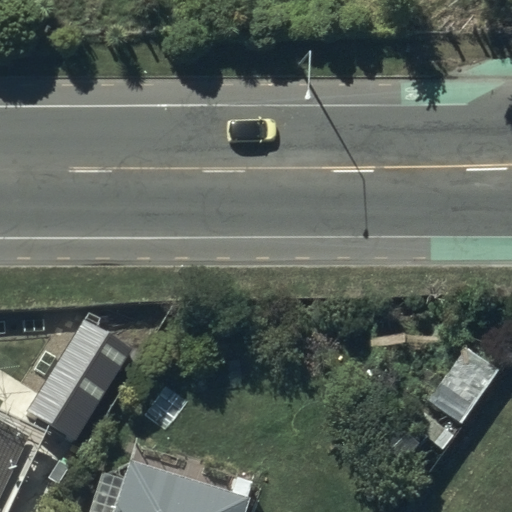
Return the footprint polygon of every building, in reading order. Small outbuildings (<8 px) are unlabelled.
[(501,362),(469,339),(426,396),(458,420),(501,362)] [(97,348),(52,368),(69,407),(114,388),(97,348)] [(369,390),(346,413),(393,458),(416,434),(369,390)] [(0,479),(25,427),(0,414),(0,479)] [(121,444),(100,511),(229,511),(239,478),(121,444)]
